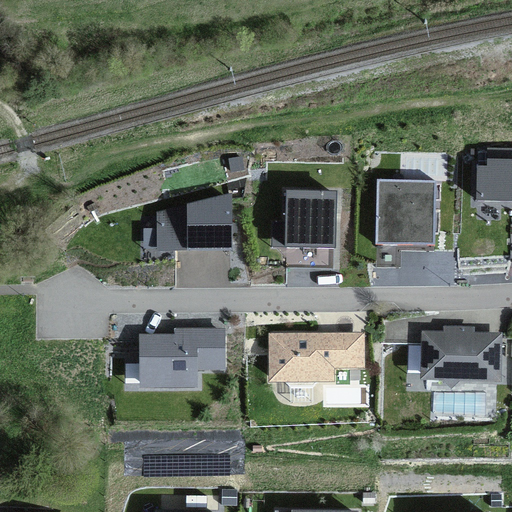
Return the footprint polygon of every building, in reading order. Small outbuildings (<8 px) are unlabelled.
[(489,168),(479,168),(478,200),(511,201),(511,150),(489,150),(489,168)] [(375,245),(434,246),(436,181),(377,180),(375,245)] [(333,260),(335,194),(288,193),(286,259),(333,260)] [(229,248),(229,199),(159,216),(160,248),(229,248)] [(447,336),(426,336),(425,376),(442,377),(451,385),(460,377),(496,378),(497,338),(471,337),(471,330),(447,329),(447,336)] [(195,367),(222,366),(222,332),(193,332),(193,339),(142,339),(142,385),(195,384),(195,367)] [(360,337),(272,337),(272,379),(281,379),(290,387),(313,387),(321,379),(330,379),(330,364),(360,364),(360,337)]
